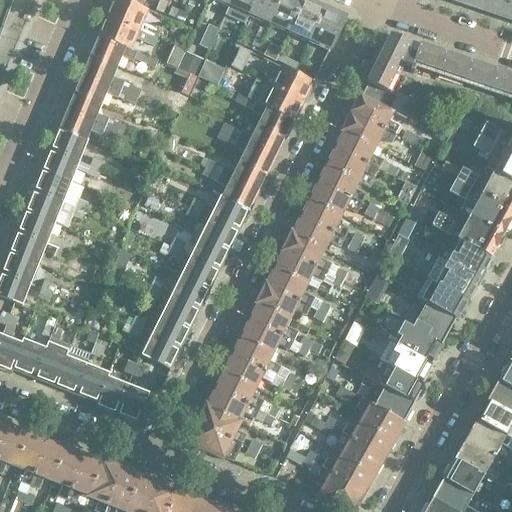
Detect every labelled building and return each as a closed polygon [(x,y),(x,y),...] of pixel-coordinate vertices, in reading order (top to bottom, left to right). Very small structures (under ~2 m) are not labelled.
[(116,0),(112,0),(105,18),(140,32),(157,40),(160,31),(151,27),(150,28),(143,25),(148,13),(116,0)] [(167,2),(162,0),(157,0),(154,9),(163,13),(167,2)] [(248,16),(255,0),(231,0),(228,7),(242,13),(235,28),(241,31),(248,16)] [(279,0),(255,0),(248,16),(269,25),(279,0)] [(302,0),(279,0),(269,25),(288,33),(303,0),(302,0)] [(303,0),(288,33),(309,42),(323,9),(303,0)] [(448,0),(472,8),(474,0),(448,0)] [(474,0),(472,8),(496,16),(501,0),(474,0)] [(511,0),(501,0),(496,16),(511,21),(511,0)] [(181,7),(179,11),(176,19),(184,23),(189,11),(181,7)] [(176,19),(179,11),(171,8),(168,16),(176,19)] [(323,9),(309,42),(329,51),(343,18),(323,9)] [(105,18),(97,38),(132,52),(132,51),(136,40),(154,47),(157,40),(140,32),(105,18)] [(201,23),(194,42),(207,49),(216,30),(201,23)] [(265,30),(258,27),(250,45),(258,48),(265,30)] [(366,82),(368,84),(387,93),(390,95),(391,94),(404,67),(410,69),(418,47),(411,45),(412,43),(389,36),(366,82)] [(96,37),(88,56),(118,67),(122,58),(133,62),(134,60),(154,68),(156,61),(137,53),(132,51),(132,52),(97,38),(96,37)] [(276,62),(279,55),(282,49),(269,43),(263,55),(276,62)] [(413,64),(438,73),(445,53),(419,45),(418,47),(413,64)] [(241,73),(250,54),(239,48),(230,67),(241,73)] [(204,59),(185,51),(176,70),(195,77),(196,78),(204,59)] [(445,53),(438,73),(464,82),(471,62),(445,53)] [(88,56),(81,74),(139,97),(141,91),(124,83),(124,82),(113,78),(118,67),(88,56)] [(223,68),(204,59),(197,75),(216,84),(223,68)] [(471,62),(464,82),(490,91),(497,71),(471,62)] [(270,87),(269,87),(302,103),(313,83),(280,66),(273,79),(267,77),(263,84),(270,87)] [(192,83),(195,77),(176,70),(174,69),(172,74),(184,80),(179,92),(187,95),(192,83)] [(511,75),(497,71),(490,91),(511,97),(511,75)] [(81,74),(73,93),(102,104),(106,95),(117,100),(117,99),(124,102),(124,101),(135,106),(139,97),(81,74)] [(195,78),(188,95),(196,98),(203,82),(195,78)] [(368,84),(362,97),(406,119),(414,103),(396,95),(396,96),(391,94),(390,95),(387,93),(368,84)] [(269,87),(261,106),(266,109),(293,122),(302,103),(269,87)] [(171,111),(178,114),(185,95),(178,92),(171,111)] [(73,93),(66,112),(94,123),(120,133),(123,126),(108,120),(108,119),(98,114),(102,104),(73,93)] [(187,95),(178,114),(188,118),(197,99),(187,95)] [(261,117),(257,126),(285,140),(294,122),(293,122),(266,109),(261,106),(255,103),(237,95),(232,103),(261,117)] [(361,97),(352,114),(396,136),(400,127),(389,121),(393,113),(362,97),(361,97)] [(66,112),(58,131),(87,142),(88,141),(87,141),(91,132),(101,136),(102,135),(121,143),(124,135),(120,133),(94,123),(66,112)] [(352,114),(343,132),(376,148),(380,140),(391,146),(396,136),(352,114)] [(466,130),(478,137),(511,154),(511,124),(510,123),(504,135),(485,124),(482,130),(473,126),(474,124),(464,119),(460,127),(466,130)] [(216,130),(218,131),(237,139),(276,158),(285,140),(257,126),(252,136),(241,131),(241,132),(220,122),(216,130)] [(455,124),(443,146),(454,152),(466,130),(460,127),(455,124)] [(58,131),(50,151),(79,163),(87,142),(58,131)] [(215,138),(233,147),(233,148),(244,153),(239,163),(267,176),(276,158),(237,139),(218,131),(215,138)] [(420,147),(424,139),(406,131),(402,138),(412,143),(420,147)] [(343,132),(335,149),(378,171),(401,183),(405,175),(389,166),(390,165),(383,161),(372,156),(376,148),(343,132)] [(169,134),(161,151),(171,155),(178,138),(169,134)] [(511,154),(478,137),(472,149),(491,159),(486,169),(511,182),(511,154)] [(151,146),(143,165),(154,169),(161,151),(151,146)] [(335,149),(326,167),(359,183),(370,188),(378,171),(335,149)] [(431,154),(422,149),(417,158),(413,166),(423,170),(431,154)] [(50,151),(42,172),(71,183),(79,163),(50,151)] [(91,158),(87,167),(99,171),(102,163),(91,158)] [(205,169),(219,176),(258,194),(267,176),(239,163),(234,172),(223,167),(203,158),(200,166),(205,168),(205,169)] [(456,169),(443,163),(439,172),(451,178),(456,169)] [(87,167),(84,175),(96,180),(99,171),(87,167)] [(366,195),(356,190),(359,183),(326,167),(317,184),(361,206),(366,197),(366,195)] [(201,176),(216,183),(215,184),(226,189),(221,198),(220,197),(220,198),(249,213),(258,194),(219,176),(205,169),(201,176)] [(461,169),(455,182),(511,211),(511,182),(486,169),(480,180),(461,169)] [(42,172),(33,192),(63,203),(71,183),(42,172)] [(511,219),(511,211),(455,182),(448,194),(467,203),(461,214),(503,236),(504,234),(508,233),(511,226),(510,223),(511,219)] [(415,188),(406,183),(397,200),(407,205),(415,188)] [(317,184),(308,202),(342,218),(346,209),(357,214),(361,206),(317,184)] [(33,192),(25,213),(55,224),(63,203),(33,192)] [(154,211),(157,203),(157,202),(147,197),(146,199),(143,206),(154,211)] [(220,198),(210,218),(239,232),(249,213),(220,198)] [(193,199),(188,208),(199,213),(204,205),(193,199)] [(377,213),(381,205),(371,200),(367,209),(377,213)] [(308,202),(300,219),(343,241),(349,230),(339,225),(342,218),(308,202)] [(196,220),(199,213),(188,208),(185,214),(196,220)] [(367,209),(363,216),(374,220),(377,213),(367,209)] [(436,216),(429,212),(424,223),(431,227),(436,216)] [(25,213),(17,233),(47,244),(55,224),(25,213)] [(450,238),(451,236),(457,240),(456,241),(463,245),(491,259),(497,248),(500,247),(504,240),(503,237),(503,236),(461,214),(456,224),(437,215),(431,228),(450,238)] [(416,221),(407,216),(396,236),(406,241),(416,221)] [(210,218),(200,238),(229,252),(239,232),(210,218)] [(300,219),(291,237),(324,253),(329,243),(340,248),(343,241),(300,219)] [(17,233),(9,254),(39,265),(47,244),(17,233)] [(354,235),(350,243),(360,247),(364,240),(354,235)] [(291,237),(282,254),(342,284),(347,274),(339,270),(339,269),(332,265),(332,264),(321,259),(324,253),(291,237)] [(396,261),(405,242),(397,237),(387,256),(396,261)] [(169,247),(180,252),(184,244),(173,238),(169,247)] [(200,238),(190,257),(220,271),(229,252),(200,238)] [(58,240),(55,248),(66,251),(68,244),(58,240)] [(360,247),(350,243),(347,250),(364,258),(367,251),(360,247)] [(162,244),(158,253),(165,256),(165,255),(169,247),(162,244)] [(447,263),(482,282),(492,263),(491,259),(463,245),(456,257),(447,252),(446,253),(442,251),(439,258),(447,263)] [(180,252),(169,247),(165,255),(176,260),(180,252)] [(55,248),(52,258),(62,262),(66,252),(55,248)] [(129,256),(119,252),(112,270),(122,274),(129,256)] [(9,254),(0,274),(31,286),(39,265),(9,254)] [(282,254),(274,272),(307,288),(312,277),(323,283),(338,291),(342,284),(282,254)] [(190,257),(180,277),(210,291),(220,271),(190,257)] [(426,279),(438,286),(469,303),(470,303),(482,282),(447,263),(439,259),(434,266),(426,279)] [(91,281),(99,284),(104,272),(96,270),(91,281)] [(380,270),(376,277),(385,281),(389,274),(380,270)] [(274,272),(265,289),(308,311),(310,308),(317,312),(321,303),(314,299),(315,298),(304,293),(307,288),(274,272)] [(0,274),(0,297),(22,306),(31,286),(0,274)] [(180,277),(171,297),(200,311),(210,291),(180,277)] [(160,292),(164,284),(153,278),(149,287),(160,292)] [(50,293),(54,283),(42,279),(39,289),(50,293)] [(156,300),(160,292),(136,281),(132,289),(156,300)] [(343,284),(339,291),(346,295),(350,288),(343,284)] [(426,293),(421,301),(457,321),(458,321),(467,303),(469,303),(438,286),(432,296),(426,293)] [(375,305),(381,294),(371,288),(365,299),(375,305)] [(39,289),(35,298),(47,303),(50,293),(39,289)] [(265,289),(256,306),(290,323),(295,312),(305,317),(308,311),(265,289)] [(171,297),(161,316),(190,330),(200,311),(171,297)] [(422,312),(413,326),(416,327),(417,324),(432,332),(428,339),(441,346),(455,321),(456,322),(457,321),(421,301),(417,309),(422,312)] [(321,304),(317,312),(326,317),(330,309),(321,304)] [(256,306),(248,324),(292,346),(298,333),(287,328),(290,323),(256,306)] [(0,324),(5,327),(10,315),(1,311),(0,314),(0,324)] [(326,317),(317,312),(312,319),(321,324),(326,317)] [(353,322),(362,327),(366,318),(358,313),(353,322)] [(390,313),(382,328),(377,336),(396,346),(432,367),(433,366),(431,365),(441,346),(428,339),(432,332),(417,324),(416,327),(413,326),(412,329),(399,322),(401,319),(390,313)] [(14,330),(19,318),(10,315),(5,327),(14,330)] [(161,316),(151,336),(180,350),(190,330),(161,316)] [(140,331),(144,323),(133,318),(129,326),(140,331)] [(52,328),(43,324),(38,336),(47,340),(52,328)] [(248,324),(239,341),(272,358),(278,346),(288,352),(292,346),(248,324)] [(136,340),(140,331),(129,326),(125,335),(136,340)] [(1,336),(0,338),(0,369),(9,374),(21,344),(11,340),(14,330),(5,327),(1,336)] [(61,332),(52,328),(47,340),(56,343),(61,332)] [(344,341),(356,347),(361,336),(349,330),(344,341)] [(85,342),(93,345),(94,344),(97,336),(89,333),(85,342)] [(141,356),(170,371),(180,350),(151,336),(141,356)] [(313,343),(303,338),(299,346),(309,350),(313,343)] [(21,344),(9,374),(11,374),(12,370),(33,378),(45,349),(23,340),(21,344)] [(239,341),(230,359),(274,381),(281,367),(270,362),(272,358),(239,341)] [(103,348),(94,344),(93,345),(89,356),(98,359),(103,348)] [(309,350),(299,346),(295,353),(305,358),(309,350)] [(398,358),(392,369),(422,385),(432,367),(396,346),(392,355),(398,358)] [(70,347),(67,355),(86,361),(89,353),(70,347)] [(45,349),(33,378),(54,386),(65,357),(45,349)] [(310,351),(307,358),(313,361),(316,355),(310,351)] [(65,357),(54,386),(74,394),(86,365),(65,357)] [(230,359),(221,376),(255,393),(259,384),(277,394),(278,392),(293,400),(296,392),(274,381),(230,359)] [(136,365),(127,361),(122,373),(131,376),(136,365)] [(511,362),(509,361),(498,381),(511,388),(511,362)] [(86,365),(74,394),(97,403),(108,378),(109,374),(86,365)] [(145,368),(136,365),(131,376),(140,380),(145,368)] [(363,376),(380,385),(379,386),(384,389),(413,405),(424,387),(422,385),(392,369),(394,370),(389,380),(367,368),(363,376)] [(288,373),(282,385),(294,390),(299,379),(288,373)] [(221,376),(213,394),(257,416),(258,412),(277,421),(281,413),(263,403),(264,402),(253,396),(255,393),(221,376)] [(108,378),(97,403),(95,407),(116,415),(127,386),(108,378)] [(384,389),(379,386),(364,378),(360,386),(367,390),(361,400),(369,404),(403,423),(413,405),(384,389)] [(488,399),(487,401),(511,414),(511,388),(498,381),(493,390),(490,391),(487,396),(488,399)] [(127,386),(116,415),(137,424),(149,394),(127,386)] [(349,404),(354,396),(340,388),(335,396),(349,404)] [(213,394),(204,411),(239,429),(243,421),(241,420),(243,415),(262,424),(263,423),(273,428),(277,421),(258,412),(257,416),(213,394)] [(363,414),(359,421),(393,441),(403,423),(369,404),(361,400),(360,399),(355,408),(363,414)] [(511,437),(511,414),(487,401),(476,421),(511,440),(511,437)] [(204,411),(195,429),(239,451),(247,436),(238,431),(239,429),(204,411)] [(335,431),(325,425),(308,415),(303,423),(330,439),(335,431)] [(299,418),(294,416),(289,425),(294,428),(299,418)] [(329,417),(325,425),(335,431),(339,423),(329,417)] [(346,424),(341,433),(383,458),(393,441),(359,421),(354,429),(346,424)] [(468,429),(463,439),(495,457),(501,445),(506,448),(511,451),(511,440),(476,421),(472,428),(468,429)] [(0,423),(0,452),(10,427),(0,423)] [(28,435),(10,427),(0,452),(0,475),(2,476),(7,465),(15,468),(28,435)] [(239,451),(195,429),(187,446),(223,461),(224,459),(233,463),(239,451)] [(344,448),(339,455),(373,475),(383,458),(341,433),(335,443),(344,448)] [(47,442),(28,435),(15,468),(24,472),(20,483),(29,487),(47,442)] [(458,452),(454,460),(487,478),(505,489),(511,492),(511,481),(498,474),(504,462),(495,457),(463,439),(457,448),(458,452)] [(251,441),(247,449),(258,454),(261,446),(251,441)] [(65,449),(47,442),(29,487),(39,491),(43,479),(52,483),(65,449)] [(84,456),(65,449),(52,483),(61,486),(56,498),(66,501),(84,456)] [(247,449),(244,455),(254,461),(255,458),(258,454),(247,449)] [(317,495),(354,510),(364,492),(321,468),(315,465),(290,451),(285,461),(316,477),(324,482),(317,495)] [(319,457),(308,451),(305,459),(315,465),(319,457)] [(326,459),(321,468),(364,492),(373,475),(339,455),(335,463),(326,459)] [(101,463),(84,456),(66,501),(76,505),(80,494),(86,496),(86,498),(88,499),(101,463)] [(454,460),(443,479),(473,496),(476,498),(487,478),(454,460)] [(104,511),(121,470),(102,463),(101,463),(88,499),(97,503),(93,511),(104,511)] [(104,511),(116,511),(117,511),(120,511),(126,511),(140,478),(121,470),(104,511)] [(148,511),(159,485),(140,478),(126,511),(148,511)] [(436,491),(432,499),(454,511),(473,511),(471,511),(466,507),(473,496),(443,479),(441,482),(438,483),(435,488),(436,491)] [(170,511),(178,494),(176,493),(177,492),(159,485),(148,511),(170,511)] [(16,511),(23,494),(17,492),(8,511),(16,511)] [(26,511),(32,498),(23,494),(16,511),(26,511)] [(192,511),(197,501),(178,494),(170,511),(192,511)] [(454,511),(432,499),(424,511),(454,511)] [(214,511),(216,509),(197,501),(192,511),(214,511)]
